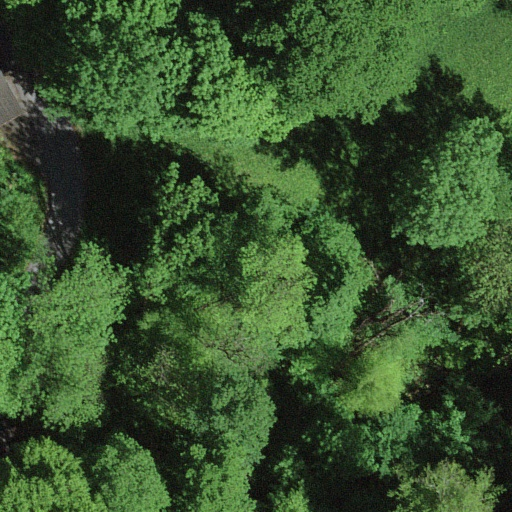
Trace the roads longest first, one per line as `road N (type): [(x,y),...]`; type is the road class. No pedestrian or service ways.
road 1 (track): [(0,49),(77,225),(72,409)]
road 2 (track): [(0,353),(231,511)]
